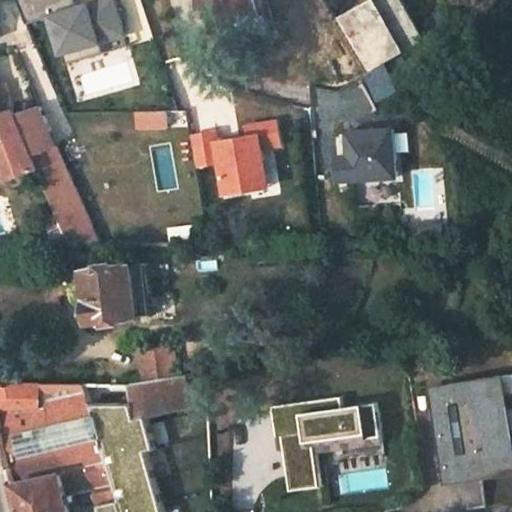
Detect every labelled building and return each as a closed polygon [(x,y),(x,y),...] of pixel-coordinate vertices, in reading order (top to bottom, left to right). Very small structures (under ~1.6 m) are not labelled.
[(18,0),(28,21),(53,14),(67,62),(105,51),(103,42),(128,35),(117,0),(107,0),(79,8),(76,0),(18,0)] [(260,0),(196,0),(197,10),(232,14),(234,23),(264,14),(260,0)] [(402,0),(372,0),(351,12),(381,66),(426,42),(402,0)] [(7,84),(0,85),(0,102),(12,99),(7,84)] [(0,158),(7,179),(39,168),(16,113),(14,108),(12,99),(0,102),(0,158)] [(39,168),(69,242),(97,242),(68,171),(67,172),(50,130),(51,129),(41,105),(16,113),(39,168)] [(170,126),(170,110),(140,111),(140,127),(170,126)] [(217,131),(193,135),(198,165),(221,161),(227,193),(250,189),(248,179),(269,175),(263,146),(283,143),(279,120),(248,125),(250,135),(219,140),(217,131)] [(399,176),(395,129),(349,132),(351,155),(339,156),(340,181),(399,176)] [(158,313),(152,262),(88,269),(93,320),(158,313)] [(175,344),(141,350),(147,380),(181,375),(175,344)] [(135,382),(87,381),(89,390),(108,459),(61,469),(17,478),(25,511),(167,511),(150,453),(162,448),(146,413),(193,403),(188,374),(181,375),(147,380),(135,382)] [(511,374),(429,387),(445,486),(511,475),(511,374)] [(87,381),(41,382),(42,400),(89,390),(87,381)] [(0,402),(1,408),(42,406),(42,400),(41,382),(0,383),(0,402)] [(42,406),(1,408),(17,478),(61,469),(108,459),(89,390),(42,400),(42,406)] [(348,394),(278,402),(282,433),(288,433),(294,487),(324,483),(319,443),(387,434),(383,401),(349,405),(348,394)] [(319,443),(324,483),(329,483),(325,450),(388,442),(387,434),(319,443)]
